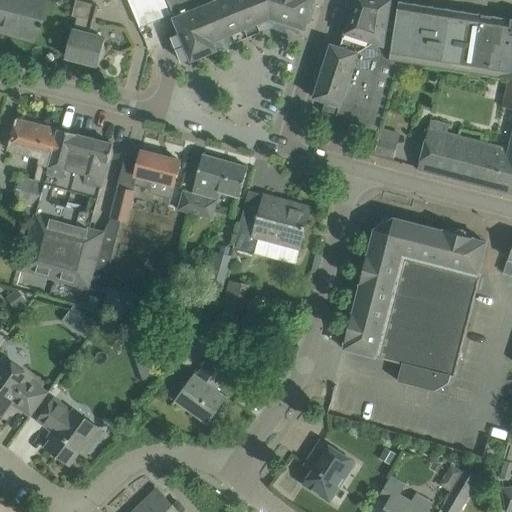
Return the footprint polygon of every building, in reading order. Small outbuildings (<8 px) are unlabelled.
[(0,0),(0,31),(4,32),(5,28),(35,36),(37,27),(39,28),(40,23),(38,23),(44,0),(0,0)] [(78,17),(75,30),(74,30),(67,57),(98,65),(105,38),(91,34),(98,5),(77,0),(76,0),(73,16),(78,17)] [(166,0),(131,0),(142,24),(153,20),(171,12),(170,8),(172,8),(176,17),(174,18),(181,33),(170,38),(177,55),(177,56),(177,57),(178,57),(178,58),(179,59),(180,59),(180,60),(181,60),(182,60),(182,61),(183,61),(184,61),(185,61),(186,61),(187,61),(188,61),(188,60),(191,59),(192,61),(218,50),(214,41),(271,18),(306,29),(309,21),(311,22),(317,4),(315,3),(315,0),(168,0),(169,2),(168,3),(166,0)] [(353,124),(353,123),(379,131),(398,61),(391,60),(393,43),(385,40),(391,0),(356,0),(341,47),(332,44),(324,68),(326,69),(321,84),(319,83),(314,98),(340,106),(345,126),(353,124)] [(511,18),(510,18),(393,0),(391,0),(385,40),(393,43),(391,60),(398,61),(503,78),(511,78),(511,18)] [(23,221),(32,223),(33,223),(48,167),(57,129),(17,119),(12,140),(11,140),(8,151),(40,159),(34,181),(20,177),(14,202),(27,205),(23,221)] [(511,141),(510,150),(440,131),(442,123),(432,120),(419,170),(511,193),(511,141)] [(32,223),(20,271),(103,293),(118,235),(90,227),(101,189),(102,189),(114,144),(57,129),(48,167),(33,223),(32,223)] [(380,129),(376,153),(394,155),(398,131),(380,129)] [(136,176),(137,177),(135,184),(147,187),(145,193),(171,199),(181,160),(142,151),(136,176)] [(181,203),(180,207),(188,209),(202,213),(203,208),(215,211),(220,192),(240,197),(243,186),(249,167),(204,154),(193,194),(184,191),(181,203)] [(111,218),(128,222),(136,192),(119,188),(111,218)] [(234,249),(254,254),(258,238),(300,249),(310,213),(285,206),(286,203),(276,200),(277,197),(265,194),(260,213),(245,209),(234,249)] [(479,272),(487,242),(474,238),(474,237),(445,230),(444,230),(395,218),(392,213),(373,224),(376,229),(369,255),(368,255),(361,284),(354,313),(353,313),(346,342),(347,342),(345,348),(403,363),(399,381),(435,390),(450,382),(451,376),(455,377),(482,273),(479,272)] [(208,280),(225,284),(232,257),(229,257),(231,248),(222,245),(219,254),(215,253),(208,280)] [(224,310),(241,314),(249,285),(231,280),(224,310)] [(87,336),(97,319),(72,304),(62,321),(87,336)] [(222,327),(231,330),(234,321),(224,318),(222,327)] [(0,345),(8,334),(0,327),(0,345)] [(176,400),(208,424),(228,396),(218,389),(235,365),(215,350),(197,374),(196,373),(176,400)] [(0,364),(0,412),(3,415),(13,402),(32,416),(48,394),(30,380),(32,377),(5,357),(0,364)] [(154,370),(152,367),(140,371),(143,380),(156,376),(154,370)] [(97,427),(57,397),(39,420),(57,434),(47,447),(70,464),(97,427)] [(511,439),(499,478),(509,481),(511,470),(511,439)] [(305,484),(331,500),(355,462),(322,440),(307,464),(314,469),(305,484)] [(440,485),(451,491),(462,471),(452,465),(440,485)] [(450,511),(457,511),(479,475),(465,467),(462,471),(451,491),(442,507),(450,511)] [(370,511),(425,511),(431,504),(417,495),(413,502),(398,493),(403,484),(390,476),(370,511)] [(506,511),(507,511),(511,511),(511,487),(503,489),(506,511)] [(158,489),(138,509),(140,511),(186,511),(188,511),(179,502),(174,506),(158,489)]
